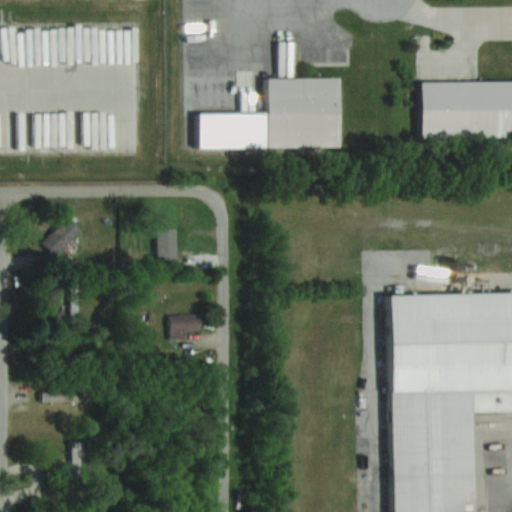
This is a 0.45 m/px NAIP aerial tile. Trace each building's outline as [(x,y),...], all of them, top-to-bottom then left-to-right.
[(332,145),(192,146),(192,111),(260,111),(259,75),(331,75),(332,145)] [(511,79),(511,134),(414,135),(414,80),(511,79)] [(40,242),(54,255),(80,229),(66,215),(40,242)] [(77,289),(68,289),(68,321),(77,321),(77,289)] [(511,291),(511,409),(466,410),(468,511),(385,511),(381,294),(511,291)] [(199,329),(199,313),(169,313),(169,337),(186,337),(186,329),(199,329)] [(41,388),(41,401),(74,401),(74,388),(41,388)] [(81,473),(81,439),(70,439),(70,473),(81,473)]
